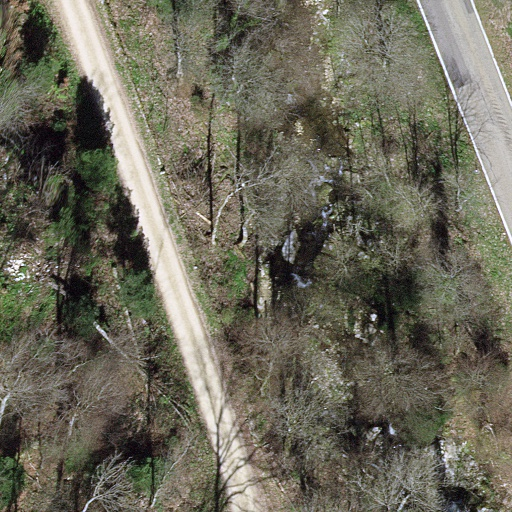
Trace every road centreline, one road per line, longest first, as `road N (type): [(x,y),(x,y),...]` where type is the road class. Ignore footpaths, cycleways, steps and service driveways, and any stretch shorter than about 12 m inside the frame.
road 1 (track): [(65,0),(249,511)]
road 2 (tertiary): [(511,186),(437,0)]
